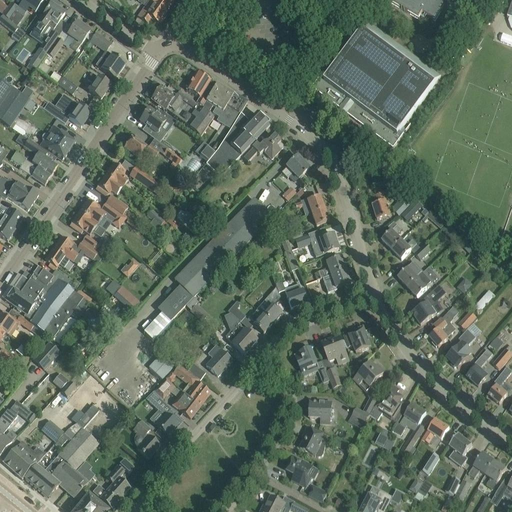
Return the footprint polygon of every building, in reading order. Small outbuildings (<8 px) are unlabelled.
[(11,5),(2,17),(15,28),(29,8),(35,13),(44,1),(42,0),(24,0),(18,10),(11,5)] [(154,5),(166,13),(174,2),(170,0),(147,0),(148,0),(154,5)] [(391,0),(389,3),(419,20),(422,15),(435,22),(443,7),(448,10),(454,0),(391,0)] [(494,17),(500,10),(503,0),(496,0),(493,5),(487,12),(494,17)] [(166,13),(154,5),(149,2),(138,18),(147,25),(151,20),(158,25),(166,13)] [(47,27),(53,32),(64,15),(51,6),(43,17),(39,15),(29,29),(40,36),(47,27)] [(15,28),(2,17),(0,19),(0,24),(13,35),(10,38),(18,44),(25,35),(15,28)] [(76,53),(90,33),(77,24),(68,36),(75,41),(70,48),(76,53)] [(413,116),(441,78),(430,70),(376,30),(373,27),(368,24),(360,34),(338,64),(335,68),(332,71),(328,68),(330,65),(311,89),(312,89),(340,110),(336,114),(344,120),(347,115),(381,145),(391,152),(393,149),(393,150),(399,142),(406,133),(405,133),(410,126),(407,124),(413,116)] [(39,50),(46,55),(57,39),(50,35),(39,50)] [(111,46),(96,35),(91,43),(106,53),(111,46)] [(52,59),(63,44),(57,40),(46,56),(52,59)] [(102,71),(115,81),(125,66),(112,57),(106,65),(100,60),(95,67),(102,71)] [(258,66),(263,70),(267,65),(262,62),(258,66)] [(89,93),(92,95),(100,101),(111,87),(99,79),(92,74),(87,81),(94,85),(89,93)] [(179,92),(178,93),(202,110),(205,103),(215,87),(210,83),(210,82),(197,74),(186,91),(198,99),(196,104),(179,92)] [(62,79),(57,86),(71,97),(77,89),(62,79)] [(0,82),(0,121),(10,128),(28,101),(27,100),(20,95),(0,82)] [(240,115),(247,104),(216,86),(215,87),(205,103),(202,110),(208,115),(212,107),(215,109),(212,115),(218,119),(216,122),(230,131),(240,115)] [(25,87),(20,95),(27,100),(33,93),(25,87)] [(208,115),(202,110),(178,93),(175,97),(161,87),(150,102),(185,127),(186,126),(201,137),(213,119),(208,115)] [(81,129),(91,115),(79,106),(78,106),(70,100),(62,112),(65,115),(63,117),(69,120),(68,120),(81,129)] [(59,122),(63,117),(65,115),(62,112),(49,103),(43,111),(59,122)] [(161,130),(166,122),(165,121),(168,117),(160,111),(157,115),(149,110),(139,123),(154,133),(150,138),(159,145),(167,134),(161,130)] [(250,147),(269,127),(267,125),(269,122),(262,115),(259,118),(256,115),(249,123),(240,115),(230,131),(215,154),(207,164),(206,166),(220,179),(240,158),(250,147)] [(62,163),(75,143),(52,128),(47,136),(46,135),(45,135),(44,136),(43,136),(43,137),(42,138),(41,138),(41,139),(41,140),(41,141),(42,142),(42,143),(41,144),(43,146),(41,149),(48,154),(62,163)] [(255,152),(250,147),(240,158),(247,164),(256,155),(259,157),(263,153),(271,161),(282,149),(283,146),(271,135),(255,152)] [(23,147),(28,141),(22,136),(17,141),(23,147)] [(157,154),(148,148),(148,149),(132,138),(125,149),(138,158),(135,162),(143,167),(150,158),(153,160),(157,154)] [(37,157),(32,164),(51,177),(58,167),(45,159),(48,154),(41,149),(29,140),(24,148),(37,157)] [(207,164),(215,154),(205,146),(202,150),(204,152),(199,158),(207,164)] [(163,157),(172,164),(168,169),(173,173),(181,162),(167,151),(163,157)] [(51,177),(32,164),(32,165),(38,169),(37,169),(25,162),(26,161),(15,154),(10,161),(20,168),(19,170),(45,187),(51,177)] [(297,158),(289,164),(286,168),(287,169),(281,174),(287,180),(293,175),(298,180),(309,170),(297,158)] [(115,163),(105,177),(122,189),(122,188),(123,189),(128,182),(122,177),(126,171),(115,163)] [(135,169),(130,177),(153,193),(159,185),(135,169)] [(122,189),(105,177),(97,188),(96,191),(107,199),(111,192),(117,196),(122,189)] [(0,196),(6,201),(7,199),(28,212),(38,197),(17,182),(15,184),(9,180),(0,193),(0,196)] [(296,181),(283,194),(289,200),(302,187),(296,181)] [(386,202),(383,194),(376,196),(378,204),(372,206),(377,222),(391,217),(386,202)] [(405,196),(392,210),(399,217),(413,204),(405,196)] [(112,197),(106,205),(121,217),(122,217),(128,209),(112,197)] [(307,202),(311,214),(324,210),(319,197),(307,202)] [(179,288),(157,311),(170,324),(272,219),(254,200),(174,282),(179,288)] [(101,212),(98,210),(100,208),(94,203),(92,205),(87,202),(79,214),(97,227),(97,226),(96,226),(104,214),(116,224),(121,217),(106,205),(101,212)] [(207,214),(195,202),(189,209),(200,220),(210,230),(215,224),(206,215),(207,214)] [(411,208),(402,217),(408,223),(422,209),(416,203),(411,208)] [(0,238),(7,243),(23,219),(9,210),(1,223),(0,222),(0,238)] [(153,210),(147,218),(160,228),(166,220),(153,210)] [(185,210),(179,217),(191,228),(197,222),(185,210)] [(324,210),(311,214),(316,227),(328,223),(324,210)] [(432,212),(427,218),(434,224),(439,218),(432,212)] [(97,227),(79,214),(71,225),(70,227),(81,235),(83,232),(90,237),(97,227)] [(171,218),(166,222),(172,228),(172,227),(176,230),(178,227),(176,224),(177,223),(171,218)] [(382,242),(392,252),(401,242),(396,237),(401,231),(397,227),(392,232),(382,242)] [(450,227),(443,233),(447,236),(453,230),(450,227)] [(300,232),(291,235),(293,241),(302,237),(300,232)] [(311,245),(315,259),(324,255),(324,256),(338,251),(333,236),(319,241),(319,242),(311,245)] [(79,258),(82,253),(78,250),(79,248),(74,245),(63,237),(53,251),(69,262),(74,265),(79,258)] [(86,237),(82,243),(93,251),(98,244),(86,237)] [(308,237),(295,242),(298,250),(311,245),(308,237)] [(464,239),(459,244),(463,249),(468,244),(464,239)] [(291,273),(298,270),(291,251),(287,242),(281,244),(284,254),(291,273)] [(401,242),(392,252),(402,262),(411,252),(417,246),(412,242),(407,247),(401,242)] [(79,248),(78,250),(82,253),(98,264),(103,257),(93,251),(82,243),(79,248)] [(421,262),(432,252),(427,247),(417,256),(421,262)] [(69,262),(53,251),(45,262),(50,265),(48,267),(55,272),(59,266),(63,269),(68,262),(69,262)] [(341,258),(326,263),(331,276),(346,271),(341,258)] [(127,279),(138,267),(132,262),(127,268),(126,267),(120,273),(127,279)] [(496,264),(492,269),(500,274),(503,269),(496,264)] [(398,279),(408,289),(423,275),(414,265),(408,270),(408,269),(398,279)] [(14,289),(5,302),(25,315),(23,318),(29,322),(28,323),(30,325),(33,327),(52,341),(70,317),(76,322),(88,305),(83,301),(83,300),(73,294),(74,293),(38,267),(27,280),(28,281),(20,293),(14,289)] [(430,269),(423,275),(408,289),(417,300),(427,290),(439,279),(430,269)] [(331,276),(330,277),(332,280),(335,290),(350,284),(346,271),(331,276)] [(320,272),(314,275),(316,282),(323,279),(320,272)] [(57,273),(53,278),(69,289),(72,284),(57,273)] [(270,279),(263,282),(269,298),(277,295),(270,279)] [(325,286),(323,279),(316,282),(319,289),(325,286)] [(467,280),(458,288),(464,294),(473,286),(467,280)] [(473,289),(478,294),(487,285),(483,281),(473,289)] [(112,296),(120,288),(114,283),(106,291),(112,296)] [(285,292),(287,297),(286,298),(291,310),(306,304),(302,292),(301,292),(299,286),(284,291),(281,283),(275,286),(278,295),(285,292)] [(316,284),(310,286),(314,296),(319,294),(316,284)] [(444,312),(438,303),(446,295),(439,287),(419,305),(422,308),(413,314),(421,326),(436,316),(444,312)] [(122,288),(114,297),(132,313),(140,304),(122,288)] [(475,307),(481,313),(496,297),(490,291),(475,307)] [(261,306),(256,311),(263,318),(272,325),(281,314),(272,306),(271,306),(265,301),(261,306)] [(245,318),(237,311),(238,309),(238,305),(236,303),(227,313),(230,315),(240,324),(245,318)] [(189,313),(201,324),(208,317),(196,306),(189,313)] [(186,311),(174,323),(181,330),(192,318),(186,311)] [(263,318),(256,311),(256,312),(252,317),(252,316),(247,321),(253,327),(263,336),(272,325),(263,318)] [(3,313),(0,317),(0,331),(11,339),(19,325),(29,333),(30,332),(33,327),(30,325),(28,323),(20,317),(17,322),(3,313)] [(477,319),(470,313),(458,327),(465,333),(477,319)] [(240,324),(230,315),(223,318),(230,333),(225,339),(233,345),(232,345),(244,356),(256,343),(244,332),(237,326),(240,324)] [(437,332),(429,338),(433,343),(432,344),(436,349),(437,348),(438,349),(446,343),(448,341),(447,339),(456,332),(450,325),(454,321),(448,315),(442,321),(434,328),(437,332)] [(102,320),(82,322),(84,340),(103,338),(102,320)] [(344,337),(348,347),(349,349),(354,348),(357,355),(372,349),(364,329),(353,334),(354,336),(350,338),(349,335),(344,337)] [(0,342),(5,335),(10,339),(11,339),(0,331),(0,342)] [(458,370),(467,360),(472,355),(466,349),(476,340),(468,332),(451,349),(454,352),(447,359),(458,370)] [(491,345),(496,350),(507,340),(502,335),(491,345)] [(322,345),(326,354),(330,364),(338,361),(340,366),(349,363),(340,340),(333,343),(332,341),(322,345)] [(32,362),(44,373),(60,355),(48,344),(32,362)] [(232,363),(225,356),(216,347),(208,356),(212,360),(206,367),(218,378),(232,363)] [(330,383),(327,374),(324,368),(320,370),(312,349),(300,354),(302,360),(296,362),(303,379),(319,373),(324,385),(330,383)] [(0,352),(0,359),(10,367),(13,363),(10,361),(13,357),(2,350),(0,352)] [(511,357),(511,356),(506,351),(492,367),(499,372),(511,357)] [(492,357),(487,352),(473,368),(475,370),(467,378),(478,388),(488,378),(480,370),(492,357)] [(161,356),(149,369),(162,381),(174,368),(161,356)] [(205,375),(192,365),(187,373),(199,382),(200,382),(205,375)] [(358,377),(354,381),(359,387),(360,386),(364,383),(371,390),(378,383),(385,376),(378,368),(376,370),(370,365),(363,372),(358,377)] [(197,385),(199,382),(187,373),(179,367),(173,375),(176,377),(187,387),(182,394),(188,399),(200,409),(210,395),(197,385)] [(500,406),(508,396),(499,389),(511,374),(507,370),(490,390),(492,392),(488,397),(500,406)] [(342,387),(335,371),(327,374),(330,383),(334,390),(342,387)] [(165,380),(171,386),(175,382),(173,380),(176,377),(173,375),(171,373),(165,380)] [(68,383),(60,375),(52,384),(61,391),(68,383)] [(171,386),(165,380),(153,393),(162,402),(175,389),(171,386)] [(61,394),(67,399),(76,389),(70,384),(61,394)] [(376,406),(370,417),(378,422),(385,412),(391,417),(402,400),(396,396),(399,391),(393,388),(384,401),(382,400),(378,407),(376,406)] [(174,414),(152,394),(145,401),(163,417),(155,427),(167,437),(177,426),(170,419),(174,414)] [(188,399),(182,394),(173,405),(179,409),(177,411),(190,421),(200,409),(188,399)] [(363,413),(370,417),(376,406),(377,404),(370,400),(363,413)] [(51,412),(59,404),(55,401),(48,409),(51,412)] [(12,443),(16,437),(10,432),(5,438),(3,436),(16,419),(15,418),(18,414),(31,424),(35,418),(16,403),(9,412),(7,411),(0,419),(0,456),(12,443)] [(321,426),(329,426),(329,420),(331,420),(331,405),(310,404),(310,420),(321,421),(321,426)] [(412,406),(407,415),(399,426),(397,425),(393,434),(401,438),(405,430),(406,428),(415,433),(426,415),(412,406)] [(84,417),(76,426),(82,431),(99,414),(92,408),(84,417)] [(362,431),(370,417),(363,413),(356,409),(348,424),(362,431)] [(76,426),(84,417),(79,412),(71,421),(76,426)] [(435,421),(430,430),(428,433),(423,440),(429,444),(434,437),(442,442),(449,430),(435,421)] [(56,445),(62,437),(63,435),(50,423),(42,431),(56,445)] [(136,449),(137,450),(137,451),(148,461),(160,447),(146,435),(150,431),(141,423),(134,432),(137,434),(134,439),(134,445),(136,449)] [(300,450),(315,458),(318,459),(319,459),(321,459),(322,458),(323,457),(326,445),(322,444),(325,439),(308,430),(305,436),(307,437),(300,450)] [(375,446),(384,450),(392,435),(383,430),(375,446)] [(82,493),(88,485),(87,484),(76,474),(75,473),(99,447),(83,432),(59,459),(65,464),(52,478),(60,485),(60,486),(75,500),(82,493)] [(413,435),(400,455),(409,461),(416,451),(413,449),(419,439),(413,435)] [(17,447),(22,441),(18,437),(13,443),(17,447)] [(463,458),(472,447),(458,437),(450,448),(455,452),(450,459),(461,468),(467,461),(463,458)] [(333,446),(346,452),(350,454),(353,448),(336,440),(333,446)] [(21,443),(2,464),(21,481),(46,455),(39,449),(36,449),(33,453),(21,443)] [(420,474),(428,478),(439,459),(432,455),(423,468),(424,468),(420,474)] [(487,477),(495,464),(482,455),(474,468),(475,469),(469,477),(475,481),(480,472),(487,477)] [(52,478),(51,477),(63,463),(57,458),(44,473),(37,468),(25,480),(48,499),(60,486),(60,485),(52,478)] [(293,458),(286,472),(297,478),(294,483),(293,482),(292,482),(306,490),(316,470),(293,458)] [(113,485),(109,490),(121,500),(130,489),(119,479),(124,473),(123,473),(125,471),(129,474),(134,468),(124,460),(119,466),(120,466),(118,468),(117,467),(107,480),(113,485)] [(495,464),(487,477),(491,480),(487,486),(492,490),(497,484),(506,471),(495,464)] [(76,474),(87,484),(93,478),(82,467),(76,474)] [(511,477),(509,475),(497,493),(503,497),(511,502),(511,477)] [(410,491),(418,495),(423,482),(416,479),(410,491)] [(453,496),(460,483),(453,480),(447,493),(453,496)] [(454,499),(462,503),(470,486),(463,482),(454,499)] [(121,500),(109,490),(106,494),(98,487),(92,493),(112,510),(121,500)] [(309,498),(322,504),(327,495),(314,488),(309,498)] [(369,496),(360,511),(385,511),(391,502),(393,498),(380,492),(373,488),(369,496)] [(422,488),(418,494),(426,498),(429,492),(422,488)] [(393,498),(391,502),(397,505),(399,506),(405,496),(396,492),(393,498)] [(106,511),(82,493),(75,500),(82,505),(75,511),(106,511)] [(261,511),(281,511),(285,506),(271,498),(266,508),(264,507),(261,511)] [(486,511),(492,501),(487,498),(479,511),(486,511)] [(339,500),(335,506),(343,510),(347,504),(339,500)]
